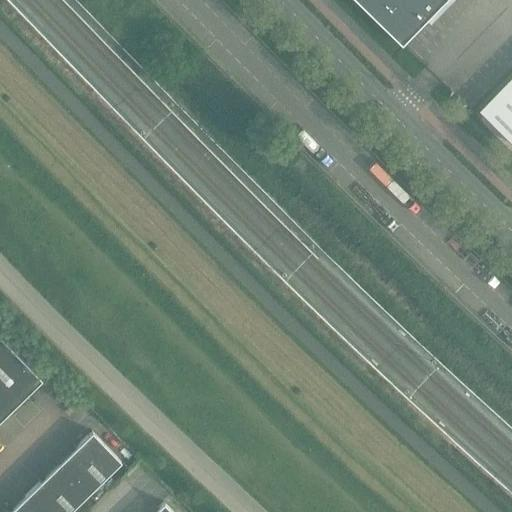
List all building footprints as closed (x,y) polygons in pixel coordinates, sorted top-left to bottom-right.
[(444,0),(354,0),(401,45),(444,0)] [(511,76),(502,87),(511,95),(511,76)] [(511,95),(502,87),(476,114),(509,146),(511,143),(511,95)] [(41,380),(0,337),(0,398),(11,409),(41,380)] [(0,419),(11,409),(0,398),(0,419)] [(120,461),(91,431),(61,461),(90,491),(120,461)] [(68,511),(90,491),(61,461),(31,490),(52,511),(68,511)] [(52,511),(31,490),(8,511),(52,511)] [(172,511),(163,502),(153,511),(172,511)]
